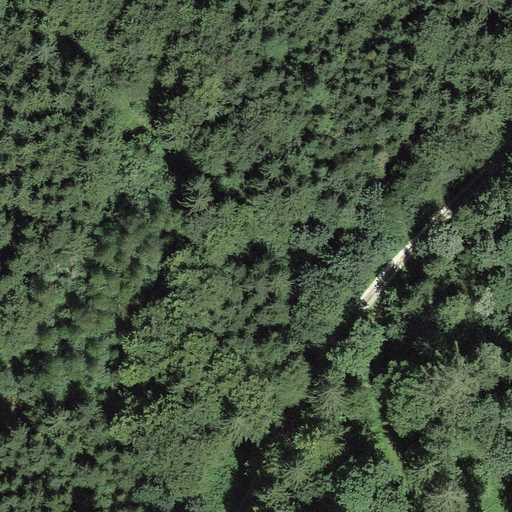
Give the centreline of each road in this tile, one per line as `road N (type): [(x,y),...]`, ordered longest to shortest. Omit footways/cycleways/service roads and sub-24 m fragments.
road 1 (track): [(511,144),(382,270),(329,339),(236,511)]
road 2 (track): [(382,270),(383,428),(422,511)]
